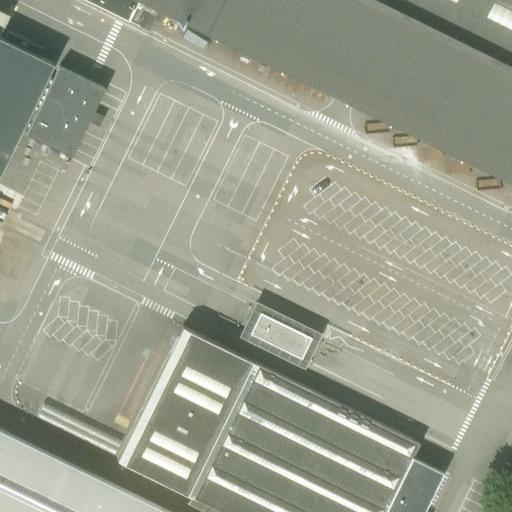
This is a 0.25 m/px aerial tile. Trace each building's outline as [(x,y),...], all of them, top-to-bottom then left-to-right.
[(511,0),(135,0),(132,6),(154,17),(158,8),(511,182),(511,0)] [(24,134),(69,156),(103,88),(57,66),(48,86),(41,83),(51,63),(38,57),(42,49),(5,31),(1,39),(0,38),(0,167),(37,91),(43,94),(24,134)] [(258,312),(248,332),(299,356),(309,336),(258,312)] [(116,459),(223,511),(421,511),(441,472),(411,457),(418,442),(181,326),(116,459)] [(0,511),(169,511),(0,429),(0,511)]
